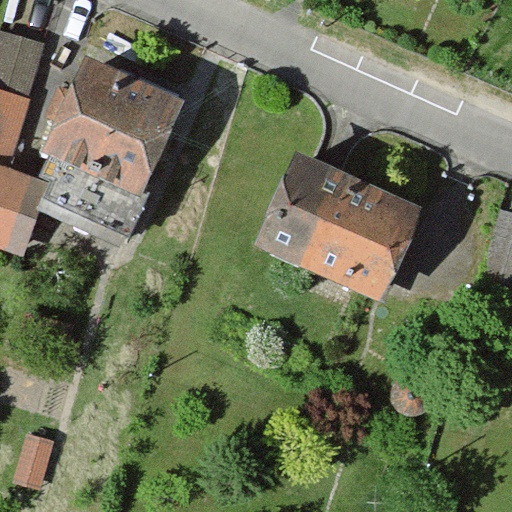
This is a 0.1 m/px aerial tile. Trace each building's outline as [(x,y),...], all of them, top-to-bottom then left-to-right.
[(0,181),(43,49),(0,34),(0,248),(21,255),(29,229),(18,225),(29,192),(0,183),(0,181)] [(140,202),(179,106),(92,70),(78,104),(61,96),(52,120),(69,127),(42,193),(56,198),(49,217),(135,252),(153,207),(140,202)] [(377,300),(419,209),(300,154),(258,245),(377,300)] [(511,311),(511,216),(503,213),(474,308),(510,319),(511,311)] [(54,442),(29,435),(15,483),(41,490),(54,442)]
